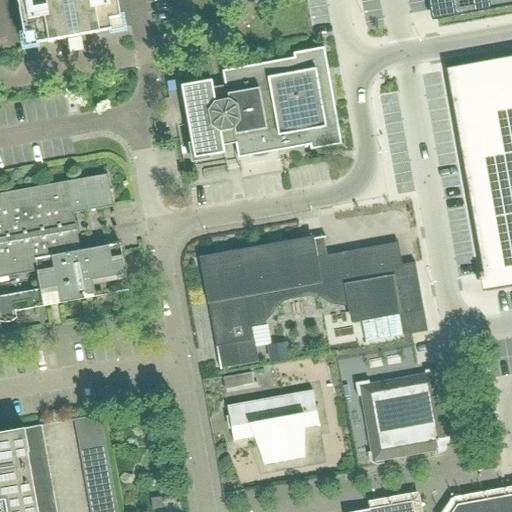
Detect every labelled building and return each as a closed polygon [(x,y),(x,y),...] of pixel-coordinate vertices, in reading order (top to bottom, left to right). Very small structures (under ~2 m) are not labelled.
[(117,0),(17,0),(25,46),(122,29),(117,0)] [(511,0),(433,0),(438,20),(511,6),(511,0)] [(293,54),(294,59),(222,72),(225,86),(213,88),(211,81),(181,87),(182,91),(180,95),(180,99),(180,103),(181,106),(183,110),(186,113),(194,160),(225,154),(223,147),(235,144),(238,159),(249,157),(253,158),(257,159),(261,159),(265,157),(268,156),(272,153),(310,146),(311,151),(341,145),(324,48),(293,54)] [(511,57),(446,69),(483,273),(483,277),(511,271),(511,57)] [(73,214),(74,214),(113,207),(107,175),(67,182),(73,214)] [(35,260),(80,251),(77,234),(80,233),(78,222),(75,222),(74,214),(73,214),(67,182),(0,194),(0,296),(41,290),(35,260)] [(273,307),(274,304),(275,305),(277,306),(278,307),(278,308),(280,308),(278,306),(277,304),(280,302),(284,300),(287,299),(291,298),(295,297),(299,296),(302,295),(306,295),(310,296),(314,296),(318,297),(317,299),(317,301),(318,301),(318,299),(319,298),(320,296),(321,295),(323,297),(325,298),(327,300),(330,301),(332,302),(335,303),(338,303),(340,303),(343,303),(346,303),(348,302),(352,323),(399,315),(403,336),(426,332),(426,333),(427,333),(415,263),(402,266),(398,243),(316,258),(312,239),(219,256),(201,260),(204,278),(220,370),(258,363),(251,325),(254,324),(257,323),(259,322),(262,321),(264,319),(267,317),(269,315),(270,312),(272,310),(273,307)] [(120,244),(80,251),(35,260),(41,290),(0,296),(0,322),(1,323),(3,324),(5,324),(7,324),(9,323),(11,323),(13,322),(15,320),(17,319),(16,318),(15,312),(128,292),(121,251),(120,244)] [(441,382),(440,378),(439,376),(439,375),(438,373),(436,372),(435,371),(434,371),(432,370),(430,370),(429,370),(424,371),(425,375),(369,385),(369,381),(355,383),(357,397),(361,397),(371,452),(367,453),(368,458),(369,459),(369,461),(370,462),(371,463),(373,464),(374,465),(376,465),(378,465),(379,465),(384,464),(383,460),(426,453),(437,451),(437,455),(439,455),(438,451),(443,450),(448,443),(447,438),(451,437),(450,436),(446,437),(437,383),(441,382)] [(265,400),(227,407),(232,435),(233,443),(254,439),(263,462),(265,466),(269,465),(269,466),(299,460),(304,459),(304,454),(304,430),(319,427),(313,391),(265,400)] [(117,511),(100,416),(74,420),(78,443),(78,442),(90,511),(117,511)] [(56,511),(41,426),(0,433),(0,511),(56,511)] [(452,511),(511,511),(511,495),(457,505),(452,511)] [(163,508),(161,498),(151,499),(153,510),(163,508)] [(413,511),(412,502),(369,510),(356,511),(413,511)]
